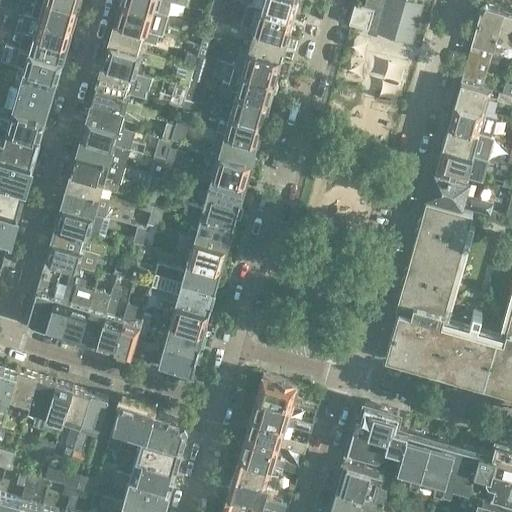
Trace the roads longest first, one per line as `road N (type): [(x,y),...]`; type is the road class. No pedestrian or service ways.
road 1 (residential): [(330,0),(235,344)]
road 2 (residential): [(0,328),(98,0)]
road 3 (residential): [(216,403),(0,338)]
road 4 (residential): [(410,188),(363,374)]
road 5 (residential): [(419,153),(464,0)]
road 6 (residential): [(511,421),(363,374)]
road 7 (residential): [(346,376),(305,511)]
